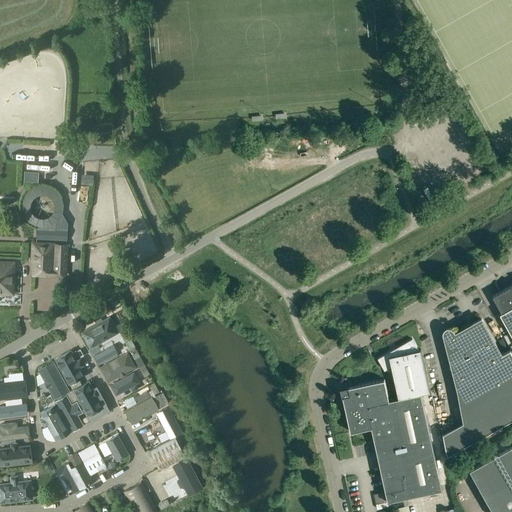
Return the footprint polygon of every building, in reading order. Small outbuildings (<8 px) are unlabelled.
[(35,238),(66,239),(66,227),(36,226),(35,238)] [(53,273),(54,269),(64,269),(64,262),(65,262),(66,243),(55,242),(54,247),(31,246),(31,260),(35,260),(35,273),(49,274),(49,261),(50,261),(50,273),(53,273)] [(0,292),(12,293),(13,263),(0,262),(0,292)] [(511,285),(493,296),(496,300),(502,312),(500,313),(511,334),(511,285)] [(131,317),(120,323),(124,330),(134,324),(131,317)] [(444,333),(459,389),(465,421),(443,433),(447,455),(511,418),(511,351),(511,349),(502,354),(482,318),(455,333),(453,329),(452,329),(451,328),(450,328),(449,328),(448,328),(447,328),(446,329),(445,330),(444,331),(444,332),(444,333)] [(88,350),(115,334),(107,322),(81,337),(88,350)] [(120,332),(119,332),(120,333),(125,342),(125,341),(130,339),(125,329),(120,332)] [(89,350),(93,359),(121,344),(117,336),(89,350)] [(392,366),(399,398),(389,400),(385,379),(349,387),(349,386),(340,388),(342,396),(343,396),(351,431),(372,427),(379,460),(388,501),(411,496),(442,489),(421,393),(430,391),(421,349),(419,349),(412,338),(378,358),(385,370),(392,366)] [(129,350),(134,359),(140,356),(135,347),(129,350)] [(69,352),(56,359),(69,383),(83,376),(69,352)] [(98,369),(105,381),(132,367),(126,355),(98,369)] [(41,389),(48,402),(63,393),(46,364),(35,371),(44,386),(41,389)] [(139,367),(144,377),(149,374),(144,364),(139,367)] [(114,397),(137,384),(131,372),(107,385),(114,397)] [(81,384),(78,379),(69,384),(72,389),(81,384)] [(0,382),(0,399),(23,397),(22,387),(9,388),(9,381),(0,382)] [(154,394),(159,391),(154,382),(149,385),(154,394)] [(72,390),(71,390),(66,393),(71,402),(77,399),(75,396),(72,390)] [(77,398),(90,421),(104,413),(91,390),(77,398)] [(44,394),(38,397),(39,397),(44,406),(48,404),(49,403),(44,394)] [(156,410),(149,397),(122,411),(129,424),(156,410)] [(78,409),(74,402),(58,410),(70,432),(79,428),(71,413),(78,409)] [(67,432),(53,406),(39,413),(53,440),(67,432)] [(0,409),(0,420),(28,417),(27,407),(0,409)] [(170,438),(176,435),(182,432),(171,413),(166,416),(159,419),(170,438)] [(0,424),(0,439),(26,437),(25,427),(14,428),(13,423),(0,424)] [(174,436),(148,450),(160,471),(186,457),(174,436)] [(511,511),(511,445),(471,469),(494,511),(511,511)] [(28,450),(0,453),(0,466),(30,463),(28,450)] [(106,466),(98,452),(83,461),(91,475),(106,466)] [(68,469),(79,488),(79,489),(93,481),(83,462),(68,469)] [(142,481),(123,491),(134,511),(156,511),(159,511),(142,481)] [(27,487),(0,490),(0,503),(29,501),(27,487)] [(169,505),(166,499),(158,504),(161,510),(169,505)] [(93,511),(88,502),(74,510),(75,511),(93,511)]
